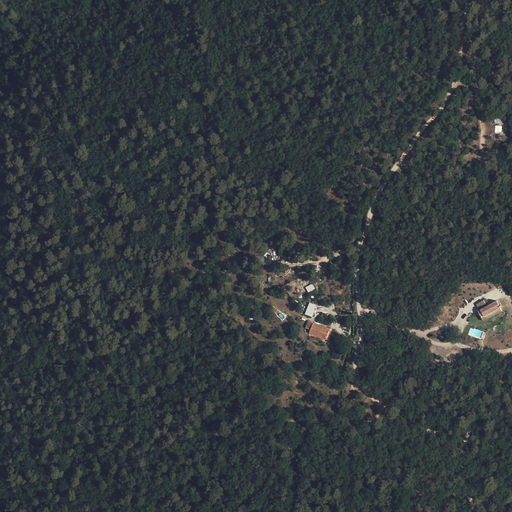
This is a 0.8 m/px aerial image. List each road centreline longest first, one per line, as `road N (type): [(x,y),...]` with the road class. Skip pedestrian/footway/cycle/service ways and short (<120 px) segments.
road 1 (track): [(353,385),(359,249),(374,205),(472,71)]
road 2 (track): [(511,224),(489,165),(472,71)]
road 3 (track): [(328,511),(335,461),(350,433),(343,416),(353,385)]
road 4 (track): [(467,436),(387,407),(353,385)]
